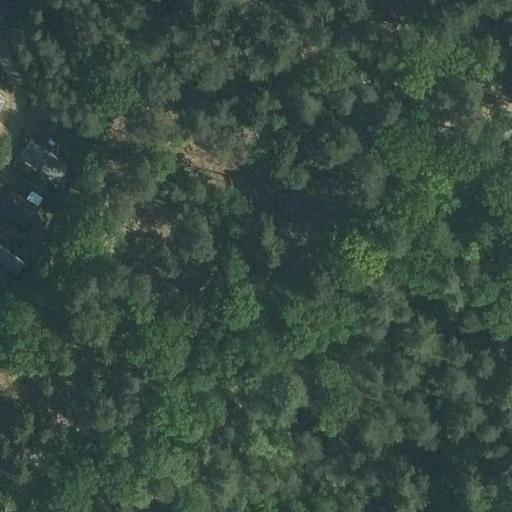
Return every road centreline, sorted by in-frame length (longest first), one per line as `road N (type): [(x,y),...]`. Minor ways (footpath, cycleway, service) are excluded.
road 1 (track): [(0,478),(106,412),(352,197),(511,128)]
road 2 (track): [(0,185),(21,81),(0,74)]
